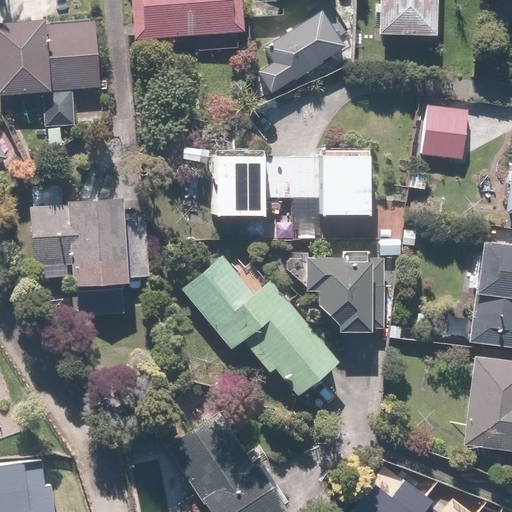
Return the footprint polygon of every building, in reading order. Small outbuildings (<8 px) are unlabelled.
[(134,0),(137,39),(193,35),(194,53),(239,50),(238,32),(246,31),(243,0),(134,0)] [(261,0),(263,18),(287,16),(285,0),(261,0)] [(436,36),(437,0),(380,0),(380,34),(436,36)] [(511,0),(496,0),(491,8),(511,22),(511,0)] [(302,90),(352,61),(322,9),(262,44),(272,62),(257,70),(272,97),(297,82),(302,90)] [(42,126),(74,125),(73,89),(100,88),(98,20),(0,22),(0,94),(42,94),(42,126)] [(469,108),(426,103),(420,156),(463,161),(469,108)] [(0,163),(8,158),(0,144),(0,163)] [(267,148),(211,147),(211,214),(267,215),(267,198),(315,199),(315,212),(372,213),(373,148),(318,147),(318,156),(267,155),(267,148)] [(76,278),(76,315),(124,314),(124,283),(129,283),(129,277),(149,277),(149,219),(129,219),(128,199),(63,200),(63,191),(31,191),(32,278),(76,278)] [(511,346),(511,242),(481,241),(478,294),(469,294),(468,316),(448,315),(447,338),(470,339),(470,344),(511,346)] [(371,332),(374,259),(368,259),(369,251),(343,250),(343,256),(329,256),(329,271),(311,270),(310,290),(321,290),(319,329),(371,332)] [(223,254),(181,288),(232,349),(242,340),(269,372),(275,366),(298,394),(339,360),(271,277),(254,291),(223,254)] [(511,358),(472,354),(462,446),(511,450),(511,358)] [(279,511),(286,508),(221,409),(166,444),(210,511),(279,511)] [(50,511),(44,459),(0,463),(0,511),(50,511)] [(372,482),(348,511),(422,511),(430,502),(407,484),(396,499),(372,482)]
